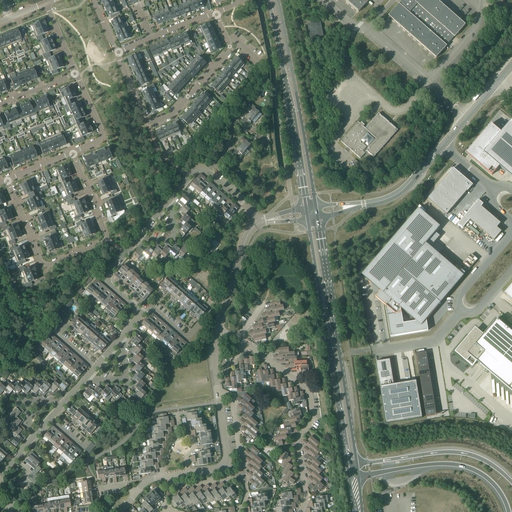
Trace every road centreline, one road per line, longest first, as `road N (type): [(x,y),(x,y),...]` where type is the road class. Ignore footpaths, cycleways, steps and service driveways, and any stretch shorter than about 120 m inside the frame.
road 1 (secondary): [(307,219),(347,470)]
road 2 (residential): [(72,153),(106,236),(50,264),(40,260),(6,179)]
road 3 (secondary): [(356,464),(317,218)]
road 4 (residential): [(116,54),(148,122),(170,114),(229,48),(215,14)]
road 5 (secondary): [(268,0),(305,208)]
road 6 (secondary): [(315,206),(277,0)]
road 7 (residential): [(300,511),(306,496),(297,442),(312,417),(309,392),(244,343)]
road 8 (motorway): [(358,475),(461,465),(490,481),(508,511)]
road 9 (motorway): [(511,482),(463,453),(356,464)]
road 10 (residential): [(218,402),(224,465),(169,479)]
